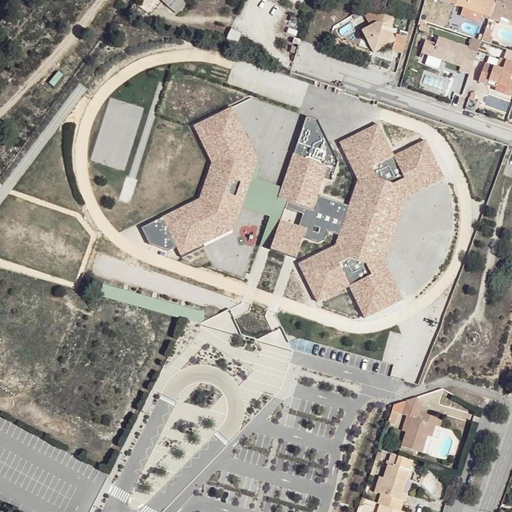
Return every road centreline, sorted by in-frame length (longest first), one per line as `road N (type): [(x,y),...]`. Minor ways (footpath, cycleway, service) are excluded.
road 1 (residential): [(147,511),(231,427),(232,394),(202,375),(176,386),(114,511)]
road 2 (residential): [(511,135),(307,67)]
road 3 (track): [(103,0),(0,112)]
